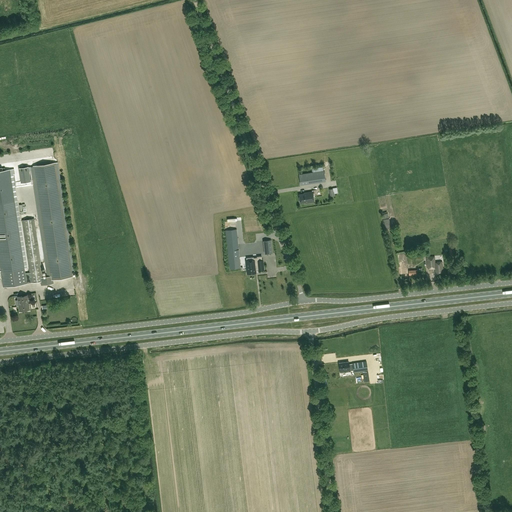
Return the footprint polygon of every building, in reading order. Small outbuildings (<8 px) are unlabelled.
[(33,167),(28,168),(28,167),(19,168),(21,183),(30,181),(29,170),(34,169),(50,276),(43,277),(34,219),(22,220),(30,272),(31,282),(41,281),(41,285),(53,283),(53,279),(72,276),(55,162),(33,166),(33,167)] [(299,174),(301,185),(325,181),(324,171),(299,174)] [(305,202),(306,203),(314,201),(312,192),(306,192),(307,193),(299,194),(300,203),(305,202)] [(240,197),(230,200),(243,243),(253,240),(240,197)] [(31,282),(30,272),(25,273),(14,199),(0,200),(0,264),(3,287),(26,283),(31,282)] [(237,229),(226,230),(229,268),(240,267),(237,229)] [(263,241),(265,254),(272,253),(271,240),(263,241)] [(263,261),(263,260),(262,260),(262,256),(257,256),(257,257),(253,258),(253,257),(246,258),(247,260),(246,260),(247,274),(250,273),(250,274),(253,274),(253,273),(256,273),(256,270),(258,269),(258,270),(264,270),(263,261)] [(435,268),(436,273),(443,273),(443,267),(442,262),(435,262),(434,256),(426,256),(427,266),(428,269),(435,268)] [(27,295),(18,297),(20,311),(29,310),(27,295)] [(349,361),(339,363),(340,371),(344,370),(344,372),(350,371),(350,369),(353,369),(354,372),(368,370),(366,361),(352,363),(353,363),(349,364),(349,361)]
